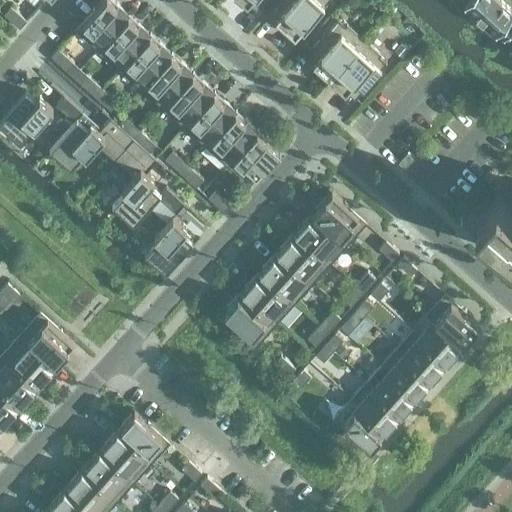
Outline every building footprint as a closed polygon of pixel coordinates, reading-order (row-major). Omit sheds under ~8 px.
[(110,0),(101,0),(77,28),(99,48),(129,14),(113,0),(112,1),(110,0)] [(245,0),(257,10),(265,0),(245,0)] [(276,0),(268,10),(282,22),(281,23),(295,36),(326,0),(276,0)] [(511,12),(511,9),(501,0),(465,0),(464,2),(504,38),(511,29),(511,22),(507,18),(511,12)] [(27,19),(11,5),(4,13),(20,27),(27,19)] [(129,14),(99,48),(120,66),(150,33),(135,19),(134,20),(128,16),(129,14)] [(338,17),(305,54),(319,66),(318,67),(329,77),(363,38),(347,24),(346,25),(338,17)] [(150,33),(120,66),(141,85),(172,52),(156,38),(155,40),(150,35),(151,33),(150,33)] [(363,38),(329,77),(340,86),(341,85),(355,98),(387,62),(379,54),(380,53),(363,38)] [(75,62),(59,48),(51,56),(67,70),(75,62)] [(172,52),(141,85),(163,105),(193,71),(178,57),(176,59),(171,54),(172,53),(172,52)] [(193,71),(163,105),(184,124),(215,91),(199,77),(198,78),(192,73),(194,72),(193,71)] [(102,86),(86,73),(79,80),(94,94),(102,86)] [(118,101),(102,86),(94,94),(111,109),(118,101)] [(25,90),(0,118),(0,121),(20,139),(32,126),(34,128),(53,107),(39,95),(35,99),(25,90)] [(215,91),(184,124),(206,144),(236,110),(220,96),(219,97),(214,92),(215,91)] [(64,94),(63,95),(56,103),(74,120),(82,110),(64,94)] [(82,110),(74,120),(50,147),(71,166),(83,153),(85,155),(97,142),(115,159),(134,138),(133,137),(118,123),(110,116),(99,129),(91,122),(87,126),(77,117),(83,111),(82,110)] [(236,110),(206,144),(227,162),(258,129),(242,115),(241,116),(235,112),(237,110),(236,110)] [(118,123),(133,137),(141,129),(125,116),(118,123)] [(157,144),(141,129),(133,137),(134,138),(150,152),(157,144)] [(227,162),(248,182),(249,182),(279,149),(263,134),(262,136),(257,131),(258,130),(258,129),(227,162)] [(158,159),(150,152),(134,138),(115,159),(133,175),(122,187),(124,190),(112,203),(134,222),(158,195),(166,186),(160,192),(151,183),(154,179),(146,171),(158,159)] [(165,158),(181,172),(188,164),(172,150),(165,158)] [(415,159),(407,152),(399,161),(407,169),(415,159)] [(204,178),(188,164),(181,172),(197,186),(204,178)] [(185,202),(166,186),(158,195),(176,212),(185,202)] [(224,211),(231,203),(215,188),(208,196),(224,211)] [(348,241),(365,222),(366,221),(332,190),(326,197),(325,197),(313,210),(348,241)] [(479,221),(511,246),(511,209),(499,198),(479,221)] [(348,241),(313,210),(313,211),(308,217),(308,216),(296,230),(330,261),(348,241)] [(157,238),(145,251),(166,270),(193,240),(183,231),(187,227),(173,215),(154,236),(157,238)] [(330,261),(296,230),(295,230),(296,231),(291,236),(290,236),(278,250),(313,281),(330,261)] [(399,251),(385,238),(378,246),(392,259),(399,251)] [(313,281),(278,250),(277,250),(278,251),(273,256),(260,269),(295,300),(313,281)] [(411,275),(417,268),(418,267),(404,255),(397,262),(411,275)] [(295,300),(260,269),(260,270),(256,276),(255,275),(243,289),(277,320),(295,300)] [(368,270),(355,284),(363,291),(376,277),(368,270)] [(371,291),(378,298),(388,286),(381,280),(371,291)] [(1,289),(14,300),(21,293),(8,281),(1,289)] [(351,305),(363,291),(355,284),(343,298),(351,305)] [(277,320),(243,289),(242,289),(243,290),(238,295),(237,295),(225,309),(237,320),(233,325),(234,327),(234,326),(255,345),(277,320)] [(464,313),(466,311),(445,292),(428,312),(462,343),(472,332),(471,331),(477,324),(464,313)] [(372,304),(365,297),(355,309),(362,315),(372,304)] [(333,309),(320,323),(328,330),(341,316),(333,309)] [(353,326),(362,315),(355,309),(346,319),(353,326)] [(40,310),(22,330),(56,361),(69,348),(68,347),(74,341),(40,310)] [(462,343),(428,312),(427,312),(434,319),(420,334),(413,328),(412,329),(447,360),(457,349),(456,348),(461,343),(462,343)] [(316,344),(328,330),(320,323),(308,337),(316,344)] [(447,360),(412,329),(397,346),(432,377),(441,366),(441,365),(446,359),(446,360),(447,360)] [(56,361),(22,330),(4,350),(39,381),(51,368),(50,367),(55,362),(56,362),(56,361)] [(342,337),(335,331),(325,343),(332,349),(342,337)] [(322,360),(332,349),(325,343),(315,353),(322,360)] [(432,377),(397,346),(381,363),(388,370),(416,393),(426,383),(426,382),(430,377),(431,377),(432,377)] [(39,381),(4,350),(0,354),(0,381),(21,401),(33,387),(38,381),(38,382),(39,381)] [(295,367),(281,354),(274,362),(288,375),(295,367)] [(416,393),(388,370),(381,363),(366,380),(401,411),(411,400),(410,399),(415,394),(416,394),(416,393)] [(303,367),(293,378),(300,384),(310,373),(303,367)] [(366,380),(351,397),(386,427),(396,417),(395,416),(400,410),(401,411),(366,380)] [(21,401),(0,381),(0,417),(4,420),(16,407),(15,406),(20,401),(21,401)] [(386,427),(351,397),(335,414),(343,421),(341,422),(355,434),(356,433),(370,445),(381,434),(380,433),(385,428),(386,427)] [(116,430),(151,461),(169,441),(134,409),(122,424),(118,430),(117,429),(116,430)] [(151,461),(116,430),(104,443),(105,444),(100,449),(99,449),(133,480),(151,461)] [(133,480),(99,449),(86,463),(87,463),(82,469),(82,468),(81,469),(116,500),(133,480)] [(202,470),(189,458),(182,466),(195,478),(202,470)] [(105,511),(116,500),(81,469),(69,482),(69,483),(65,489),(64,488),(63,489),(89,511),(105,511)] [(213,494),(219,487),(220,486),(207,475),(200,483),(213,494)] [(89,511),(63,489),(51,502),(52,503),(47,508),(46,508),(49,511),(89,511)] [(171,489),(158,503),(166,510),(179,496),(171,489)] [(185,500),(175,511),(187,511),(192,507),(185,500)] [(164,511),(166,510),(158,503),(150,511),(164,511)]
